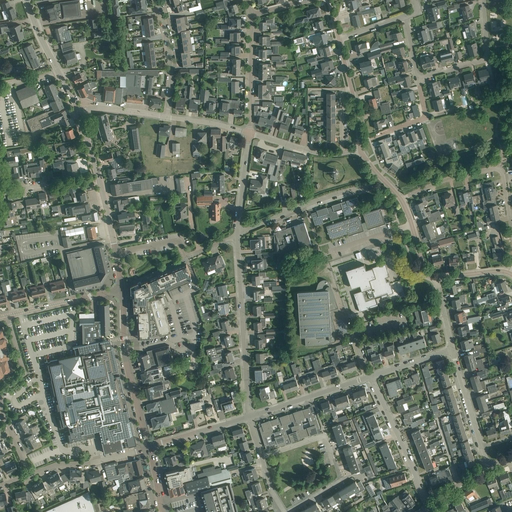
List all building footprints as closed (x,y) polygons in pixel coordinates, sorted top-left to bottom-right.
[(45,7),(46,13),(47,13),(48,15),(47,16),(49,21),(58,19),(58,18),(61,17),(61,19),(66,19),(66,18),(69,17),(69,18),(74,18),(73,17),(77,16),(77,17),(81,17),(79,0),(59,3),(54,5),(54,4),(45,7)] [(349,3),(348,3),(349,3),(349,4),(349,5),(349,4),(351,9),(357,8),(357,7),(359,7),(362,6),(361,0),(352,0),(353,0),(349,1),(349,3)] [(385,0),(389,12),(391,11),(389,1),(392,0),(395,0),(396,2),(393,3),(394,7),(405,5),(403,0),(385,0)] [(447,0),(445,0),(437,2),(439,9),(448,6),(447,0)] [(10,9),(8,2),(2,4),(3,8),(5,8),(6,10),(5,10),(8,19),(17,16),(15,12),(14,12),(13,8),(10,9)] [(145,2),(135,3),(136,8),(129,11),(130,14),(145,13),(145,12),(142,13),(142,10),(146,9),(145,2)] [(183,4),(173,6),(175,13),(187,9),(186,3),(183,3),(183,4)] [(202,9),(200,3),(198,3),(199,6),(189,8),(190,12),(202,9)] [(233,13),(239,11),(237,4),(230,5),(230,6),(226,7),(227,10),(229,16),(233,16),(233,13)] [(460,7),(463,19),(473,16),(471,9),(470,10),(469,5),(460,7)] [(321,15),(319,7),(316,8),(316,6),(310,8),(310,10),(307,11),(309,17),(312,16),(312,17),(321,15)] [(437,14),(438,14),(436,7),(428,9),(430,20),(438,19),(437,14)] [(358,15),(353,16),(354,22),(353,22),(354,27),(365,24),(362,14),(358,15)] [(153,23),(152,17),(147,18),(147,15),(135,16),(135,20),(140,20),(141,25),(144,25),(144,24),(153,23)] [(187,16),(172,18),(172,19),(174,18),(175,25),(185,24),(187,23),(188,23),(187,16)] [(274,23),(274,21),(274,16),(266,18),(266,22),(260,22),(260,29),(267,29),(270,29),(271,31),(277,30),(277,26),(270,27),(270,25),(270,23),(274,23)] [(230,17),(225,17),(225,22),(230,22),(230,26),(236,26),(241,26),(242,26),(242,19),(241,19),(236,19),(235,19),(235,17),(230,17)] [(98,19),(91,20),(92,28),(99,27),(98,19)] [(500,26),(497,26),(497,30),(505,30),(505,19),(500,20),(500,26)] [(313,27),(314,30),(315,30),(318,29),(321,28),(321,29),(322,28),(324,28),(322,20),(316,22),(314,23),(312,23),(313,25),(313,27)] [(474,22),(469,23),(464,25),(468,38),(476,36),(474,29),(476,29),(474,22)] [(176,32),(179,32),(186,31),(185,24),(175,25),(176,32)] [(9,28),(14,41),(24,38),(22,33),(23,33),(22,28),(21,28),(20,25),(9,28)] [(425,29),(417,31),(420,43),(428,41),(427,36),(432,35),(431,29),(430,29),(430,28),(425,29)] [(62,31),(54,33),(57,42),(65,40),(65,39),(64,35),(68,34),(68,30),(63,32),(62,31)] [(179,32),(180,39),(190,37),(189,30),(186,31),(179,32)] [(389,35),(391,39),(394,38),(395,41),(402,39),(400,32),(394,34),(392,30),(387,32),(388,35),(389,35)] [(316,33),(308,35),(309,40),(313,39),(314,44),(327,41),(325,33),(321,35),(317,36),(316,33)] [(180,39),(181,45),(191,44),(190,37),(180,39)] [(74,49),(72,43),(71,41),(61,45),(66,64),(77,61),(77,59),(80,58),(79,53),(76,54),(75,51),(72,51),(72,50),(74,49)] [(231,44),(231,53),(235,53),(240,53),(240,46),(239,46),(239,43),(231,43),(231,44)] [(368,50),(367,46),(366,43),(362,44),(355,45),(357,53),(368,50)] [(468,45),(470,56),(479,54),(476,43),(468,45)] [(22,52),(25,59),(36,55),(31,44),(19,50),(20,53),(22,52)] [(181,45),(182,52),(192,51),(191,44),(181,45)] [(318,57),(330,54),(329,52),(330,52),(329,46),(324,48),(323,47),(319,48),(320,53),(317,53),(318,57)] [(403,47),(398,48),(393,49),(394,54),(398,53),(399,56),(406,54),(403,47)] [(259,58),(264,58),(267,58),(267,54),(272,54),(272,49),(260,49),(259,58)] [(380,50),(368,54),(369,59),(381,55),(380,50)] [(179,53),(180,59),(190,58),(189,52),(192,51),(182,52),(179,53)] [(440,55),(441,58),(442,63),(453,60),(451,52),(440,55)] [(421,56),(421,57),(423,68),(435,65),(432,54),(429,55),(428,54),(428,53),(421,55),(421,56)] [(36,55),(25,59),(26,61),(25,61),(27,66),(28,66),(28,67),(31,68),(32,68),(40,65),(36,55)] [(190,58),(180,59),(182,66),(180,67),(191,65),(190,58)] [(334,67),(332,60),(326,61),(326,62),(323,63),(322,59),(317,61),(318,64),(321,63),(323,70),(334,67)] [(361,66),(359,66),(360,70),(367,69),(367,70),(373,69),(371,60),(360,63),(361,66)] [(400,71),(395,73),(396,76),(401,74),(405,73),(404,70),(406,70),(406,69),(407,67),(408,67),(406,60),(401,62),(397,63),(400,71)] [(312,77),(323,74),(321,68),(311,71),(312,77)] [(479,71),(481,81),(490,79),(487,69),(479,71)] [(125,70),(101,71),(101,76),(102,76),(105,76),(120,76),(120,88),(126,88),(126,90),(127,90),(126,95),(127,95),(126,101),(142,103),(143,98),(143,97),(140,97),(140,93),(140,90),(141,87),(144,87),(145,75),(149,75),(150,70),(129,70),(125,70)] [(81,73),(80,71),(74,71),(76,75),(72,77),(75,83),(79,81),(80,82),(83,81),(87,79),(83,72),(81,73)] [(465,80),(463,81),(464,88),(465,90),(468,89),(467,83),(475,81),(473,73),(464,75),(465,80)] [(398,83),(403,82),(404,86),(401,87),(402,90),(410,88),(409,85),(412,84),(409,76),(402,78),(401,74),(396,76),(388,78),(390,85),(398,82),(398,83)] [(145,75),(144,87),(146,88),(147,88),(147,93),(151,94),(152,86),(154,76),(149,75),(145,75)] [(326,85),(332,85),(332,84),(334,84),(334,83),(335,83),(335,77),(335,76),(332,76),(326,76),(326,85)] [(376,83),(375,81),(376,81),(375,77),(364,80),(366,88),(376,85),(376,83)] [(449,79),(450,84),(451,88),(461,86),(458,77),(449,79)] [(385,80),(376,83),(378,88),(387,85),(385,80)] [(428,83),(429,86),(432,96),(440,94),(438,87),(441,86),(439,80),(428,83)] [(79,89),(78,90),(80,95),(82,98),(84,97),(94,101),(110,102),(113,103),(121,103),(123,101),(126,101),(127,95),(126,95),(127,90),(126,90),(126,88),(120,88),(116,87),(104,86),(103,94),(95,93),(95,95),(92,95),(92,93),(91,89),(97,86),(94,81),(88,82),(83,84),(84,86),(79,89)] [(44,87),(48,98),(49,100),(50,100),(51,102),(60,98),(54,83),(44,87)] [(32,84),(16,91),(23,108),(39,101),(32,84)] [(187,98),(188,98),(189,86),(185,85),(185,91),(184,91),(184,95),(185,95),(185,98),(177,98),(176,109),(184,110),(185,103),(187,103),(187,98)] [(202,93),(201,96),(201,101),(204,102),(204,106),(205,101),(208,101),(209,90),(201,89),(201,93),(202,93)] [(379,90),(373,91),(375,98),(369,99),(371,108),(377,106),(377,104),(380,103),(378,97),(380,97),(379,90)] [(411,90),(400,92),(401,94),(402,100),(406,99),(407,100),(415,98),(413,93),(412,93),(411,90)] [(48,98),(40,101),(43,107),(50,103),(54,111),(64,107),(60,98),(51,102),(50,100),(49,100),(48,98)] [(149,106),(160,107),(161,99),(150,98),(149,106)] [(190,103),(189,110),(197,111),(198,106),(198,104),(200,104),(200,100),(194,99),(193,100),(190,99),(190,103)] [(443,109),(441,99),(433,101),(435,111),(443,109)] [(220,109),(220,114),(228,114),(229,110),(229,109),(229,108),(229,106),(230,102),(221,101),(220,107),(220,109)] [(215,108),(215,106),(216,103),(208,102),(207,107),(207,112),(215,113),(215,108)] [(380,105),(382,114),(391,112),(396,110),(395,104),(393,105),(394,109),(391,110),(389,103),(388,102),(382,103),(382,105),(380,105)] [(234,110),(234,115),(242,116),(242,111),(243,108),(243,103),(239,103),(239,104),(236,104),(235,104),(234,110)] [(414,112),(409,113),(410,118),(419,115),(416,105),(412,106),(414,112)] [(47,112),(27,120),(32,132),(60,121),(59,120),(61,119),(64,126),(70,124),(65,110),(49,117),(47,112)] [(259,111),(257,116),(260,117),(258,123),(265,125),(267,119),(268,114),(269,113),(264,111),(263,112),(259,111)] [(95,116),(99,131),(109,128),(106,113),(95,116)] [(265,125),(272,127),(275,116),(271,115),(271,114),(269,114),(268,114),(267,119),(265,125)] [(374,121),(376,129),(382,128),(381,124),(386,123),(393,120),(391,114),(386,116),(388,118),(380,120),(374,121)] [(281,125),(279,130),(280,130),(280,131),(281,131),(282,131),(283,131),(287,132),(288,127),(289,126),(288,126),(289,122),(291,123),(294,123),(295,119),(293,118),(289,117),(287,117),(286,121),(285,123),(282,122),(281,125)] [(297,126),(296,129),(294,134),(302,136),(305,127),(304,127),(305,123),(303,123),(302,126),(298,125),(298,126),(297,126)] [(160,127),(159,135),(170,136),(171,126),(164,125),(164,127),(160,127)] [(187,128),(176,127),(175,136),(183,136),(182,136),(186,136),(187,128)] [(414,130),(413,130),(419,146),(424,144),(422,140),(427,139),(422,127),(418,129),(419,132),(418,133),(415,134),(414,130)] [(109,128),(99,131),(102,141),(105,141),(106,144),(107,145),(111,144),(111,143),(110,139),(113,138),(112,134),(111,134),(109,128)] [(72,129),(61,133),(64,141),(75,137),(72,129)] [(220,151),(225,151),(225,143),(227,136),(221,135),(221,129),(211,129),(211,133),(210,133),(210,148),(216,148),(216,137),(220,137),(220,139),(218,139),(218,142),(220,142),(220,151)] [(131,131),(134,151),(141,150),(139,130),(131,131)] [(405,133),(405,134),(410,149),(415,147),(414,143),(417,142),(419,146),(413,130),(409,132),(410,135),(409,136),(406,137),(405,133)] [(198,132),(198,137),(198,141),(202,141),(202,144),(207,144),(207,140),(207,137),(206,132),(198,132)] [(400,139),(397,140),(401,152),(406,150),(405,147),(409,145),(410,149),(405,134),(400,135),(402,138),(400,139)] [(380,145),(378,146),(378,147),(380,151),(389,148),(387,143),(392,141),(391,136),(378,140),(380,144),(380,145)] [(225,143),(225,151),(225,157),(228,157),(228,148),(229,148),(229,146),(232,147),(232,149),(234,150),(236,144),(237,144),(238,139),(231,137),(229,143),(225,143)] [(54,144),(55,149),(60,148),(61,153),(62,156),(63,156),(74,154),(72,145),(71,146),(70,141),(54,144)] [(158,144),(157,152),(156,156),(164,157),(165,145),(158,144)] [(263,161),(266,153),(267,151),(258,148),(256,157),(259,158),(259,160),(263,161)] [(389,148),(380,151),(381,156),(382,157),(384,156),(385,158),(386,161),(398,156),(402,155),(401,152),(397,153),(396,151),(391,153),(389,148)] [(290,160),(292,152),(284,150),(283,155),(282,158),(281,163),(285,164),(286,160),(290,161),(290,160)] [(307,156),(292,152),(290,160),(305,163),(307,156)] [(108,162),(110,161),(113,160),(113,159),(111,153),(103,155),(104,162),(108,161),(108,162)] [(267,173),(271,174),(277,176),(279,170),(282,171),(283,167),(276,165),(278,157),(266,153),(263,161),(262,165),(267,166),(267,167),(269,167),(267,173)] [(10,157),(5,157),(6,164),(8,164),(9,167),(13,166),(18,165),(17,161),(16,162),(15,156),(10,157)] [(398,156),(386,161),(387,163),(391,167),(390,169),(391,170),(395,173),(399,167),(401,165),(398,162),(399,160),(398,156)] [(113,160),(110,161),(111,164),(113,164),(113,168),(123,167),(120,157),(113,159),(113,160)] [(55,162),(53,163),(54,168),(61,166),(62,169),(64,176),(69,175),(73,174),(73,175),(78,174),(76,167),(78,166),(77,162),(72,163),(71,164),(71,163),(66,164),(64,160),(55,162)] [(22,163),(23,168),(24,175),(28,174),(28,178),(29,178),(29,177),(35,176),(33,163),(31,164),(32,167),(28,167),(27,163),(22,163)] [(35,163),(33,163),(35,176),(41,175),(41,176),(42,176),(40,166),(35,166),(35,163)] [(112,168),(107,169),(109,178),(114,177),(116,176),(116,173),(120,172),(124,171),(125,171),(125,170),(124,166),(123,167),(113,168),(112,168)] [(18,173),(12,174),(7,175),(8,182),(19,181),(18,173)] [(216,175),(216,183),(223,183),(223,179),(224,179),(224,175),(216,175)] [(251,180),(250,189),(258,190),(258,193),(265,194),(265,191),(267,176),(261,175),(260,181),(251,180)] [(185,192),(183,177),(176,178),(178,193),(185,192)] [(128,181),(128,179),(119,180),(117,181),(118,183),(110,185),(112,195),(153,188),(152,184),(151,178),(135,180),(128,181)] [(493,189),(492,186),(490,186),(489,182),(481,184),(477,185),(478,187),(479,188),(481,187),(482,188),(481,188),(482,194),(496,191),(495,188),(493,189)] [(223,183),(216,183),(212,183),(212,187),(217,187),(217,192),(225,192),(224,187),(223,187),(223,183),(224,183),(223,183)] [(76,191),(74,186),(68,187),(70,193),(71,193),(71,192),(72,197),(76,197),(77,202),(87,200),(85,192),(82,192),(81,192),(81,193),(75,194),(75,192),(76,191)] [(465,201),(469,201),(467,192),(462,193),(462,191),(459,192),(461,201),(460,201),(461,206),(466,205),(465,201)] [(483,202),(483,204),(485,204),(491,203),(493,202),(492,198),(495,198),(494,195),(497,194),(496,191),(482,194),(483,194),(484,200),(485,202),(483,202)] [(415,205),(417,211),(424,209),(423,205),(426,203),(426,201),(435,198),(436,200),(439,199),(440,199),(437,192),(419,198),(421,203),(415,205)] [(38,194),(39,198),(40,203),(47,202),(45,193),(38,194)] [(442,196),(444,200),(445,206),(453,204),(452,201),(454,200),(453,197),(452,197),(451,194),(442,196)] [(213,204),(212,196),(205,195),(205,196),(199,196),(197,196),(197,205),(212,205),(213,219),(220,219),(219,203),(213,204)] [(350,205),(359,202),(357,197),(346,201),(347,202),(346,203),(341,204),(341,205),(343,209),(345,215),(353,213),(350,205)] [(39,198),(32,199),(33,208),(40,207),(40,203),(39,198)] [(122,209),(123,209),(123,208),(129,207),(129,205),(135,204),(134,198),(128,199),(128,198),(113,201),(115,211),(122,209)] [(33,208),(32,199),(25,200),(27,210),(33,208)] [(6,203),(7,210),(17,208),(16,201),(6,203)] [(337,211),(343,209),(341,205),(341,204),(341,202),(332,205),(333,208),(328,209),(327,209),(328,213),(331,220),(339,218),(337,211)] [(89,203),(88,203),(83,204),(81,204),(65,207),(66,215),(86,212),(91,211),(90,207),(89,207),(89,206),(90,205),(89,203)] [(489,210),(490,213),(498,211),(497,204),(492,206),(491,203),(485,204),(483,204),(485,211),(489,210)] [(181,205),(174,206),(175,214),(176,214),(176,216),(177,221),(181,220),(180,218),(184,218),(184,216),(186,216),(186,211),(186,206),(181,206),(181,205)] [(321,215),(328,213),(327,209),(328,209),(327,207),(317,210),(317,213),(312,215),(315,226),(324,224),(321,215)] [(3,210),(4,217),(14,215),(13,209),(17,208),(7,210),(3,210)] [(348,234),(348,236),(364,231),(364,230),(368,228),(368,229),(385,224),(380,208),(363,214),(366,222),(362,224),(359,215),(343,220),(326,226),(331,239),(348,234)] [(424,209),(417,211),(420,218),(425,216),(427,215),(431,214),(430,211),(426,213),(424,209)] [(89,213),(81,215),(82,221),(90,220),(91,221),(99,219),(97,211),(89,213)] [(495,223),(494,219),(500,218),(498,211),(490,213),(491,217),(486,218),(488,224),(489,224),(495,223)] [(135,219),(134,214),(134,215),(133,213),(126,214),(126,212),(121,213),(122,214),(118,215),(119,222),(135,219)] [(445,216),(444,213),(433,217),(434,221),(442,218),(441,217),(445,216)] [(150,223),(149,214),(141,215),(142,221),(141,221),(141,223),(143,223),(143,224),(150,223)] [(14,215),(4,217),(0,218),(2,225),(12,223),(10,216),(14,216),(14,215)] [(423,225),(425,232),(436,228),(433,221),(423,225)] [(312,245),(304,223),(286,229),(285,227),(282,228),(282,230),(275,232),(278,242),(275,242),(275,253),(282,252),(282,253),(297,249),(298,250),(312,245)] [(119,226),(120,236),(135,234),(134,224),(119,226)] [(94,226),(88,228),(87,228),(86,226),(60,231),(63,247),(71,246),(70,236),(84,233),(85,239),(89,238),(89,239),(96,237),(94,226)] [(438,234),(436,228),(425,232),(428,239),(434,236),(435,240),(440,238),(445,236),(444,232),(438,234)] [(476,232),(476,233),(468,235),(469,240),(480,237),(480,235),(479,231),(478,228),(475,229),(476,232)] [(493,253),(493,255),(494,260),(502,259),(501,252),(500,247),(499,243),(498,236),(492,237),(494,244),(496,243),(497,252),(493,253)] [(251,248),(252,249),(263,248),(262,237),(258,237),(258,239),(251,240),(251,244),(250,244),(250,248),(251,248)] [(455,243),(453,237),(438,241),(440,247),(448,245),(455,243)] [(439,247),(438,242),(437,242),(437,241),(433,242),(434,243),(431,244),(432,249),(439,247)] [(104,245),(66,253),(75,291),(101,285),(103,281),(108,274),(110,271),(109,265),(104,245)] [(253,265),(251,265),(251,268),(253,268),(258,268),(260,268),(267,268),(266,258),(273,258),(272,253),(263,253),(263,259),(257,260),(252,260),(253,265)] [(442,255),(441,253),(438,254),(439,256),(432,258),(434,265),(443,263),(441,255),(442,255)] [(469,253),(462,254),(463,258),(466,258),(467,263),(475,262),(474,255),(470,255),(469,253)] [(459,264),(458,256),(457,255),(454,255),(454,256),(453,256),(454,257),(449,258),(450,265),(459,264)] [(203,263),(205,268),(207,271),(214,268),(215,271),(216,272),(218,273),(219,273),(220,272),(221,272),(222,271),(222,270),(222,269),(222,268),(226,266),(222,257),(218,259),(214,261),(213,257),(208,259),(209,261),(203,263)] [(364,264),(346,270),(351,286),(353,285),(354,288),(360,285),(362,290),(353,293),(360,312),(370,308),(369,306),(377,304),(378,304),(376,298),(381,296),(382,298),(384,298),(384,299),(382,299),(383,299),(390,297),(389,297),(389,296),(389,295),(388,294),(393,293),(389,281),(387,282),(385,278),(388,277),(389,276),(385,263),(372,267),(366,269),(364,264)] [(133,289),(131,289),(131,293),(134,293),(134,296),(135,312),(138,311),(138,313),(137,313),(138,322),(138,321),(139,328),(138,328),(138,335),(139,339),(143,339),(152,338),(152,337),(159,334),(160,336),(170,333),(171,333),(163,304),(164,303),(163,298),(161,298),(156,299),(153,294),(152,291),(155,290),(155,291),(191,276),(191,275),(186,264),(172,270),(172,269),(157,276),(150,279),(151,281),(148,282),(148,281),(142,283),(142,284),(139,285),(138,282),(134,284),(135,285),(133,289)] [(259,280),(264,279),(263,276),(265,276),(264,272),(259,272),(259,275),(252,276),(253,284),(260,283),(259,280)] [(23,285),(30,284),(29,279),(27,279),(27,276),(21,278),(23,285)] [(300,327),(301,337),(305,336),(305,346),(322,345),(323,345),(334,342),(335,341),(336,340),(336,338),(335,328),(335,327),(330,310),(338,308),(330,284),(330,283),(329,282),(328,281),(327,280),(325,280),(324,279),(322,280),(321,280),(318,283),(316,290),(294,292),(296,322),(297,327),(300,327)] [(50,283),(52,293),(67,290),(65,280),(50,283)] [(507,289),(504,281),(499,283),(498,281),(491,283),(492,287),(494,286),(496,293),(507,289)] [(457,292),(456,288),(461,287),(460,283),(455,284),(449,285),(450,290),(449,290),(449,293),(451,293),(457,292)] [(45,284),(31,288),(33,298),(47,294),(45,284)] [(211,288),(206,290),(207,294),(212,293),(216,292),(216,294),(217,296),(218,302),(223,301),(224,301),(223,300),(224,300),(223,296),(224,296),(224,295),(228,294),(226,285),(221,286),(215,287),(215,285),(211,286),(211,288)] [(28,305),(30,305),(25,288),(11,293),(14,303),(26,299),(28,305)] [(260,290),(253,291),(254,299),(261,298),(261,294),(265,294),(264,290),(260,290)] [(487,294),(487,296),(477,299),(478,302),(497,296),(495,291),(487,294)] [(478,302),(479,305),(487,303),(489,303),(490,303),(498,301),(499,303),(500,304),(502,303),(502,304),(500,305),(501,307),(500,308),(501,311),(508,309),(507,306),(511,304),(509,296),(498,299),(497,296),(478,302)] [(465,297),(457,299),(452,300),(454,308),(461,306),(460,302),(466,301),(465,297)] [(218,302),(217,302),(219,310),(220,309),(221,309),(222,313),(224,313),(229,312),(228,303),(223,304),(223,301),(218,302)] [(99,304),(100,334),(110,334),(109,304),(99,304)] [(261,306),(258,306),(253,306),(254,315),(261,314),(261,310),(265,310),(265,306),(261,306)] [(434,320),(433,316),(435,315),(434,311),(430,312),(429,308),(417,311),(417,313),(416,315),(417,320),(419,319),(419,320),(421,321),(421,323),(423,322),(423,326),(434,324),(433,320),(434,320)] [(205,313),(201,314),(203,319),(204,318),(205,322),(211,320),(220,317),(219,314),(210,317),(208,312),(205,313)] [(457,322),(467,320),(465,312),(461,313),(461,312),(455,314),(457,322)] [(79,326),(94,326),(94,318),(79,318),(79,326)] [(219,328),(223,327),(224,330),(231,328),(228,320),(223,322),(222,318),(217,319),(219,328)] [(266,322),(265,319),(260,319),(261,322),(254,322),(255,331),(262,330),(261,326),(266,326),(266,322)] [(468,323),(461,324),(462,326),(458,327),(459,331),(458,331),(459,335),(460,335),(466,334),(466,332),(470,331),(468,323)] [(429,327),(433,338),(434,343),(441,340),(438,333),(437,329),(436,325),(429,327)] [(3,374),(7,373),(7,374),(12,372),(11,370),(10,370),(7,359),(8,359),(7,354),(6,354),(5,350),(6,349),(5,345),(6,345),(4,338),(3,333),(1,333),(1,330),(0,330),(0,364),(0,379),(0,378),(0,377),(4,376),(3,374)] [(414,332),(412,333),(415,340),(411,342),(413,350),(420,347),(417,340),(416,336),(414,332)] [(274,337),(273,333),(266,334),(258,334),(258,339),(255,339),(256,347),(263,347),(263,343),(267,342),(267,338),(274,337)] [(223,337),(218,338),(219,342),(224,340),(226,346),(227,347),(229,346),(234,345),(233,340),(231,340),(230,335),(225,336),(223,337)] [(401,336),(399,337),(400,341),(401,345),(398,346),(400,354),(407,352),(404,344),(403,340),(402,336),(401,336)] [(424,337),(417,340),(420,347),(426,345),(424,337)] [(79,354),(44,362),(52,397),(54,397),(55,400),(53,401),(56,413),(57,417),(56,417),(59,429),(64,428),(67,443),(85,439),(95,436),(93,427),(82,429),(81,424),(83,423),(82,420),(95,417),(101,442),(134,434),(124,394),(120,395),(119,390),(121,390),(119,375),(113,376),(113,373),(118,372),(112,346),(111,346),(109,339),(77,346),(79,354)] [(473,342),(472,339),(461,341),(463,349),(470,347),(472,347),(471,342),(473,342)] [(411,342),(404,344),(407,352),(413,350),(411,342)] [(385,352),(387,358),(395,356),(392,349),(395,348),(394,344),(387,346),(389,350),(385,352)] [(148,354),(137,356),(139,363),(156,358),(157,364),(158,364),(159,366),(163,365),(173,363),(173,361),(169,345),(154,349),(147,351),(148,353),(148,354)] [(212,361),(223,358),(224,363),(234,360),(231,351),(224,353),(223,351),(216,352),(215,347),(206,349),(208,355),(211,354),(212,361)] [(486,347),(481,348),(477,349),(478,352),(476,353),(472,354),(465,356),(466,363),(482,359),(482,358),(476,360),(475,356),(477,356),(478,356),(480,354),(479,353),(486,351),(486,347)] [(372,348),(367,349),(369,357),(372,357),(374,363),(381,360),(381,359),(384,358),(382,353),(379,354),(374,355),(372,348)] [(268,353),(261,353),(256,353),(257,361),(264,361),(264,356),(268,356),(268,353)] [(352,362),(348,363),(350,370),(357,368),(355,361),(354,361),(353,357),(351,358),(352,362)] [(156,358),(139,363),(140,369),(151,366),(151,365),(157,364),(156,358)] [(350,370),(348,363),(347,359),(340,361),(342,365),(341,365),(344,373),(350,370)] [(466,363),(468,370),(475,368),(480,367),(480,366),(481,366),(482,369),(489,367),(488,363),(484,364),(482,359),(466,363)] [(436,362),(438,368),(445,366),(443,360),(436,362)] [(327,365),(329,370),(331,377),(338,375),(335,367),(334,363),(327,365)] [(268,369),(260,369),(255,370),(256,382),(263,381),(262,371),(270,370),(271,374),(277,373),(275,364),(267,365),(268,369)] [(438,368),(440,374),(447,372),(445,366),(438,368)] [(142,374),(141,374),(142,377),(144,381),(148,380),(149,384),(162,380),(161,377),(155,378),(153,379),(152,375),(159,373),(160,373),(159,367),(147,370),(141,372),(143,371),(144,373),(142,374)] [(228,369),(220,371),(221,374),(226,373),(228,379),(231,378),(231,379),(232,379),(232,378),(235,377),(233,367),(228,369)] [(331,377),(329,370),(325,371),(324,367),(321,368),(322,372),(325,379),(331,377)] [(471,377),(473,384),(480,382),(479,378),(487,375),(486,372),(490,371),(489,367),(482,369),(483,371),(477,372),(477,375),(471,377)] [(315,370),(309,372),(310,376),(312,383),(319,381),(315,370)] [(312,383),(310,376),(309,372),(302,374),(304,378),(303,378),(306,385),(312,383)] [(438,381),(442,380),(449,378),(447,372),(440,374),(441,377),(437,379),(438,381)] [(404,380),(406,387),(419,382),(418,380),(420,379),(418,373),(412,375),(412,377),(404,380)] [(292,390),(290,383),(289,378),(285,380),(285,381),(284,381),(282,375),(278,376),(280,382),(282,382),(286,392),(292,390)] [(293,382),(290,383),(292,390),(299,388),(295,376),(292,377),(293,382)] [(449,378),(442,380),(444,386),(451,384),(449,378)] [(396,390),(403,387),(401,379),(400,379),(392,382),(392,381),(386,383),(388,390),(389,390),(391,396),(390,397),(391,397),(398,394),(396,390)] [(475,391),(486,387),(484,380),(480,382),(473,384),(475,391)] [(150,387),(145,388),(148,399),(153,398),(155,397),(154,397),(161,395),(159,389),(164,388),(162,382),(151,384),(152,386),(150,387)] [(444,389),(446,395),(454,392),(452,386),(444,389)] [(261,392),(259,392),(262,400),(268,398),(269,399),(276,397),(275,392),(274,390),(267,393),(265,388),(262,389),(261,387),(260,388),(261,392)] [(171,392),(172,397),(181,395),(180,389),(171,392)] [(365,389),(359,391),(362,399),(368,397),(365,389)] [(233,399),(221,403),(223,411),(235,408),(233,403),(234,402),(235,402),(235,403),(240,401),(237,391),(236,391),(236,390),(231,392),(233,399)] [(362,399),(359,391),(353,393),(354,397),(351,398),(354,405),(354,407),(357,406),(357,404),(356,401),(362,399)] [(441,396),(443,402),(455,399),(454,392),(446,395),(441,396)] [(486,402),(485,399),(489,397),(488,394),(484,395),(477,397),(479,404),(486,402)] [(347,395),(341,397),(344,405),(345,408),(351,406),(354,405),(351,398),(348,399),(347,395)] [(405,410),(403,404),(414,400),(412,395),(397,401),(399,405),(396,406),(399,413),(405,410)] [(160,408),(161,411),(176,408),(173,397),(147,404),(149,411),(160,408)] [(336,403),(333,404),(336,411),(339,410),(338,407),(344,405),(341,397),(335,399),(336,403)] [(195,410),(205,407),(204,403),(203,400),(202,398),(200,399),(200,401),(190,404),(191,408),(190,409),(192,414),(196,413),(195,410)] [(447,408),(450,407),(457,405),(455,399),(443,402),(443,403),(445,402),(447,408)] [(336,411),(333,404),(333,402),(329,404),(328,401),(321,403),(324,411),(331,409),(332,412),(336,411)] [(204,403),(205,407),(206,407),(208,415),(215,413),(213,405),(210,406),(209,402),(204,403)] [(486,402),(479,404),(481,411),(492,407),(491,405),(487,406),(486,402)] [(457,405),(450,407),(451,410),(447,411),(448,414),(459,411),(457,405)] [(176,408),(161,411),(162,415),(161,415),(156,417),(152,418),(153,423),(152,425),(153,428),(154,429),(158,428),(159,426),(165,425),(167,426),(170,425),(171,423),(168,413),(177,410),(176,408)] [(300,411),(294,413),(296,420),(298,425),(298,426),(299,426),(303,424),(301,419),(304,418),(311,416),(313,420),(317,419),(314,411),(311,412),(309,408),(301,410),(302,411),(300,411)] [(421,412),(419,408),(410,412),(404,414),(406,418),(403,419),(406,425),(407,425),(408,425),(409,425),(408,424),(413,423),(410,417),(421,412)] [(483,417),(490,415),(490,416),(491,416),(494,425),(489,426),(490,429),(487,430),(489,437),(497,435),(495,428),(497,427),(492,410),(482,414),(483,417)] [(510,431),(507,420),(510,419),(507,410),(503,411),(504,414),(505,420),(503,420),(503,421),(502,421),(503,424),(499,425),(502,434),(510,431)] [(282,421),(278,422),(279,424),(281,430),(289,428),(287,423),(290,422),(296,420),(294,413),(288,415),(280,417),(282,421)] [(366,416),(368,423),(376,419),(374,413),(366,416)] [(452,416),(454,422),(462,419),(460,413),(455,415),(452,416)] [(16,423),(18,428),(27,424),(25,421),(28,418),(25,414),(20,417),(21,420),(16,423)] [(263,426),(259,427),(262,437),(266,436),(273,433),(272,428),(271,426),(279,424),(278,422),(277,418),(269,421),(262,423),(263,426)] [(307,428),(300,430),(303,438),(310,435),(318,433),(316,429),(320,428),(317,419),(313,420),(309,422),(311,427),(307,428)] [(368,430),(379,425),(376,419),(368,423),(366,424),(368,430)] [(454,422),(456,428),(464,425),(462,419),(454,422)] [(332,426),(334,432),(342,429),(340,423),(337,424),(332,426)] [(451,429),(449,423),(447,424),(442,425),(444,431),(448,430),(451,429)] [(27,424),(18,428),(21,433),(29,429),(27,424)] [(289,434),(283,436),(284,440),(288,438),(289,442),(292,441),(299,439),(303,438),(300,430),(299,426),(298,426),(298,425),(291,427),(293,433),(289,434)] [(368,430),(369,432),(372,431),(373,435),(381,431),(379,425),(368,430)] [(456,428),(458,434),(465,431),(464,425),(456,428)] [(32,434),(24,439),(27,444),(35,440),(35,439),(38,438),(35,433),(40,430),(38,428),(32,431),(34,434),(32,434)] [(242,435),(242,438),(243,442),(239,443),(242,451),(249,448),(247,441),(246,441),(245,437),(244,434),(243,428),(233,431),(235,437),(242,435)] [(334,432),(337,438),(347,435),(346,432),(344,433),(342,429),(334,432)] [(425,434),(429,433),(429,430),(425,432),(424,431),(421,433),(419,429),(412,432),(414,439),(422,436),(426,434),(425,434)] [(266,436),(262,437),(265,446),(269,445),(270,449),(278,446),(279,446),(278,445),(280,444),(281,445),(286,443),(284,440),(283,436),(281,430),(274,433),(276,440),(268,442),(266,436)] [(371,435),(374,442),(384,437),(381,431),(373,435),(371,435)] [(467,438),(465,431),(458,434),(459,437),(455,438),(456,441),(462,439),(467,438)] [(134,434),(101,442),(104,453),(104,452),(105,452),(106,452),(108,451),(108,452),(109,452),(109,451),(111,451),(117,450),(116,449),(119,449),(122,448),(123,448),(124,448),(126,447),(127,447),(128,447),(133,446),(133,445),(134,445),(136,445),(134,434)] [(206,444),(208,450),(218,447),(218,448),(226,445),(223,434),(212,437),(214,442),(206,444)] [(347,435),(337,438),(339,445),(351,440),(350,437),(349,438),(348,434),(347,435)] [(414,439),(417,445),(424,442),(422,436),(414,439)] [(35,440),(27,444),(30,449),(35,446),(37,449),(42,446),(40,442),(37,443),(35,440)] [(198,444),(189,446),(191,453),(193,454),(201,452),(202,457),(208,455),(204,440),(199,442),(200,444),(198,444)] [(461,442),(462,448),(470,446),(468,440),(461,442)] [(417,445),(419,452),(427,448),(424,442),(417,445)] [(379,446),(382,452),(390,449),(387,443),(383,444),(379,446)] [(343,448),(345,455),(354,452),(356,451),(354,445),(353,446),(353,445),(343,448)] [(472,452),(470,446),(462,448),(460,449),(462,455),(464,454),(472,452)] [(419,452),(421,458),(429,455),(427,448),(419,452)] [(382,452),(384,458),(392,455),(390,449),(382,452)] [(252,459),(250,452),(244,453),(243,451),(239,452),(242,462),(245,461),(247,461),(248,461),(248,460),(252,459)] [(177,463),(176,459),(185,457),(184,453),(175,455),(174,452),(173,452),(171,452),(170,453),(171,456),(166,457),(168,466),(177,463),(178,466),(187,464),(186,461),(177,463)] [(345,455),(347,461),(356,458),(354,452),(345,455)] [(464,454),(466,461),(474,458),(472,452),(464,454)] [(384,458),(387,464),(395,461),(392,455),(384,458)] [(421,458),(424,464),(432,461),(429,455),(421,458)] [(17,468),(14,461),(10,462),(11,464),(5,467),(2,458),(3,458),(2,456),(0,456),(0,464),(1,466),(3,471),(6,470),(8,474),(14,472),(13,470),(17,468)] [(347,461),(350,467),(358,464),(356,458),(347,461)] [(474,458),(466,461),(468,467),(475,464),(474,458)] [(117,462),(114,463),(116,472),(142,466),(142,465),(141,465),(140,459),(136,460),(118,465),(117,462)] [(395,461),(387,464),(389,470),(397,467),(395,461)] [(432,461),(424,464),(426,471),(434,468),(432,461)] [(105,469),(107,475),(116,472),(114,463),(104,465),(105,469)] [(358,464),(350,467),(352,473),(360,470),(358,464)] [(364,468),(360,469),(360,470),(361,474),(366,472),(371,469),(370,465),(364,468)] [(116,472),(107,475),(108,480),(108,481),(118,478),(119,482),(119,483),(119,484),(126,482),(126,480),(126,478),(130,478),(137,476),(136,474),(143,473),(142,468),(143,468),(142,466),(116,472)] [(204,472),(197,474),(199,479),(208,476),(216,474),(215,469),(214,466),(211,467),(212,470),(204,472)] [(169,472),(165,473),(168,487),(186,483),(185,482),(193,480),(190,467),(180,470),(179,469),(169,472)] [(433,476),(429,478),(432,484),(440,481),(439,479),(447,476),(447,477),(451,475),(449,470),(448,467),(437,471),(432,473),(433,476)] [(208,476),(211,489),(230,484),(230,482),(232,481),(229,471),(228,468),(221,470),(222,472),(216,474),(208,476)] [(258,477),(255,468),(244,471),(248,483),(253,481),(253,479),(258,477)] [(75,470),(76,479),(79,479),(80,483),(85,483),(85,477),(81,477),(81,470),(75,470)] [(88,473),(90,478),(91,481),(100,479),(98,472),(93,473),(93,472),(88,473)] [(507,472),(499,475),(502,482),(507,480),(508,484),(511,483),(508,476),(509,476),(508,474),(507,472)] [(58,473),(53,475),(57,483),(62,481),(58,473)] [(405,473),(383,480),(386,489),(401,484),(401,483),(407,481),(405,473)] [(57,483),(53,475),(48,478),(52,486),(57,483)] [(168,487),(171,497),(185,493),(187,495),(202,491),(211,489),(208,476),(199,479),(193,480),(185,482),(186,483),(168,487)] [(487,480),(489,484),(489,487),(493,485),(495,490),(499,489),(497,484),(497,483),(495,477),(487,480)] [(120,486),(119,487),(119,491),(120,494),(124,493),(137,490),(137,489),(140,488),(145,487),(144,483),(146,483),(145,481),(144,481),(143,478),(138,479),(135,480),(134,480),(126,482),(119,484),(120,486)] [(42,481),(37,484),(42,492),(47,489),(42,481)] [(356,494),(365,489),(363,484),(359,487),(356,481),(350,484),(354,492),(356,494)] [(245,491),(248,499),(250,499),(257,497),(256,494),(262,492),(259,482),(252,484),(254,489),(249,490),(245,491)] [(42,492),(37,484),(32,487),(35,492),(32,494),(35,499),(39,497),(39,493),(42,492)] [(211,489),(202,491),(204,496),(205,496),(210,511),(205,511),(237,511),(230,484),(211,489)] [(350,484),(344,488),(350,498),(350,497),(349,495),(354,492),(350,484)] [(369,484),(366,486),(371,496),(375,494),(369,484)] [(464,492),(467,496),(468,498),(472,495),(475,499),(478,497),(471,487),(464,492)] [(344,488),(339,491),(343,498),(346,497),(347,499),(350,498),(344,488)] [(15,493),(16,501),(27,499),(27,501),(31,500),(32,503),(35,503),(34,500),(31,493),(26,494),(25,490),(15,493)] [(148,501),(146,491),(131,494),(128,495),(128,496),(126,496),(126,497),(121,498),(121,502),(126,501),(126,504),(133,503),(133,504),(148,501)] [(339,491),(333,494),(337,502),(343,498),(339,491)] [(149,511),(149,509),(138,511),(94,511),(88,492),(42,511),(149,511)] [(333,494),(327,498),(332,505),(337,502),(333,494)] [(396,497),(401,504),(404,501),(409,508),(412,506),(412,507),(416,504),(415,504),(416,503),(409,494),(403,498),(400,494),(396,497)] [(267,505),(266,501),(265,502),(264,499),(264,498),(258,500),(257,497),(250,499),(248,499),(250,505),(252,504),(252,505),(258,504),(259,508),(262,508),(267,506),(266,505),(267,505)] [(389,508),(392,511),(401,511),(398,507),(401,505),(396,497),(390,501),(393,505),(389,508)] [(332,505),(327,498),(322,501),(327,511),(333,507),(332,505)] [(106,504),(100,507),(98,500),(92,503),(94,511),(98,511),(108,506),(106,504)] [(486,500),(470,506),(472,511),(473,511),(489,505),(486,500)] [(466,511),(467,511),(465,508),(464,509),(461,502),(455,505),(456,507),(458,510),(454,511),(466,511)] [(321,511),(316,503),(310,506),(313,511),(321,511)]
